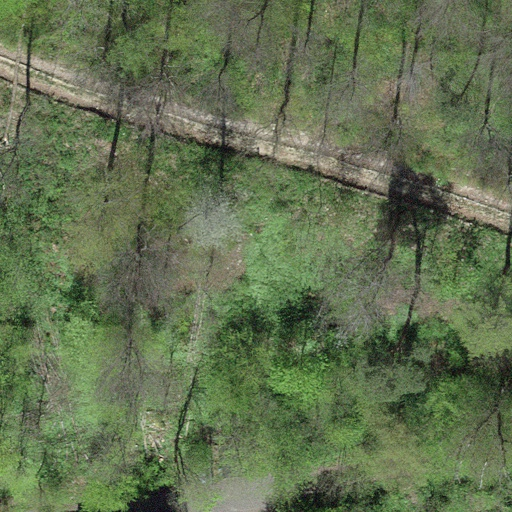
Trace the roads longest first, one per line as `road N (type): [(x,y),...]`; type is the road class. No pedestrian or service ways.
road 1 (track): [(0,60),(511,217)]
road 2 (track): [(511,454),(281,489)]
road 3 (unclassified): [(146,511),(281,489)]
